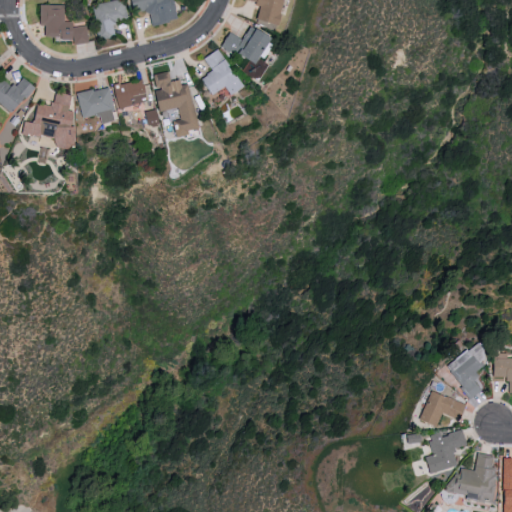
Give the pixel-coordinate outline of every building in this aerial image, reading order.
[(113,36),(109,22),(125,18),(120,0),(112,0),(89,6),(97,40),(113,36)] [(148,25),(174,21),(171,0),(165,1),(164,0),(127,0),(129,13),(146,11),(148,25)] [(273,26),(279,0),(242,0),(256,4),(252,20),(273,26)] [(62,5),(37,5),(37,26),(42,26),(42,38),(70,39),(70,22),(61,22),(62,5)] [(70,28),(72,44),(87,43),(85,26),(70,28)] [(248,64),(263,38),(245,28),(238,39),(226,32),(217,46),(248,64)] [(197,79),(207,96),(221,87),(226,95),(239,87),(215,49),(201,58),(209,71),(197,79)] [(195,128),(184,84),(177,86),(176,79),(168,81),(166,71),(150,75),(154,89),(150,90),(155,112),(174,108),(176,119),(168,121),(172,138),(185,134),(184,131),(195,128)] [(32,88),(21,78),(11,89),(0,78),(0,106),(9,114),(32,88)] [(110,86),(116,108),(145,101),(139,79),(110,86)] [(73,94),(79,118),(96,114),(98,124),(114,120),(106,87),(73,94)] [(19,135),(52,139),(51,147),(69,149),(71,127),(67,126),(69,111),(66,110),(68,95),(52,93),(50,106),(33,104),(31,122),(21,121),(19,135)] [(467,399),(483,387),(472,372),(483,365),(470,346),(442,366),(467,399)] [(505,393),(511,393),(511,359),(490,358),(489,378),(506,378),(505,393)] [(457,420),(462,403),(426,392),(417,421),(434,426),(437,414),(457,420)] [(427,474),(455,465),(450,447),(464,443),(460,430),(439,436),(438,433),(426,436),(431,455),(422,458),(427,474)] [(492,455),(474,452),(471,470),(458,467),(456,478),(446,476),(443,493),(489,501),(495,468),(489,467),(492,455)] [(511,511),(511,459),(500,459),(498,511),(511,511)]
